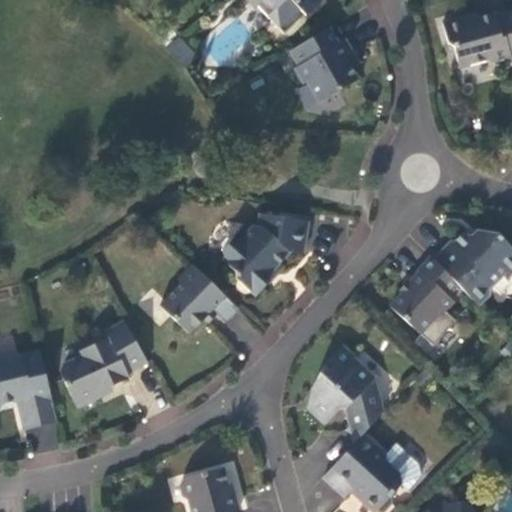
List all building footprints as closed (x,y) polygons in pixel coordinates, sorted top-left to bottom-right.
[(323,0),(322,0),(253,0),(259,5),(265,0),(274,9),(267,15),(284,34),(306,14),(306,16),(323,0)] [(511,58),(511,57),(511,56),(511,11),(496,16),(495,13),(466,21),(465,16),(443,22),(448,43),(454,47),(460,68),(488,60),(494,64),(511,59),(511,58)] [(359,64),(345,38),(338,42),(329,28),(290,51),(299,66),(295,68),(304,83),(308,81),(320,102),(359,79),(352,68),(359,64)] [(169,51),(182,65),(193,55),(180,40),(169,51)] [(197,58),(193,55),(182,65),(185,69),(197,58)] [(257,226),(253,226),(240,240),(234,238),(222,251),(225,257),(223,259),(236,271),(236,278),(257,296),(270,281),(267,278),(291,252),(304,254),(309,222),(260,214),(257,226)] [(434,259),(458,285),(478,305),(489,294),(489,287),(503,274),(510,274),(511,272),(511,247),(497,232),(478,229),(472,235),(463,234),(455,242),(453,240),(434,259)] [(448,296),(458,285),(434,259),(431,256),(418,270),(420,272),(410,283),(411,284),(391,306),(434,345),(456,321),(445,312),(455,302),(448,296)] [(239,309),(193,264),(178,280),(182,284),(160,306),(190,334),(212,311),(225,323),(239,309)] [(124,321),(107,331),(110,337),(79,351),(82,355),(64,363),(61,372),(77,407),(101,396),(99,392),(129,378),(127,373),(147,362),(124,321)] [(346,429),(358,440),(363,434),(383,411),(374,376),(360,363),(358,365),(354,362),(354,356),(343,345),(323,366),(312,388),(320,395),(308,407),(325,424),(339,409),(347,409),(357,418),(346,429)] [(34,403),(40,427),(57,423),(40,351),(0,360),(0,410),(1,410),(0,405),(18,401),(25,399),(26,405),(34,403)] [(26,431),(40,427),(34,403),(26,405),(25,399),(18,401),(26,431)] [(363,434),(358,440),(324,477),(346,497),(353,489),(361,495),(361,499),(374,511),(382,511),(391,503),(391,496),(401,484),(401,475),(387,462),(386,455),(363,434)] [(233,511),(239,510),(234,490),(230,491),(224,468),(183,478),(180,484),(184,497),(189,500),(192,511),(233,511)] [(469,511),(459,502),(453,509),(441,497),(427,511),(469,511)]
